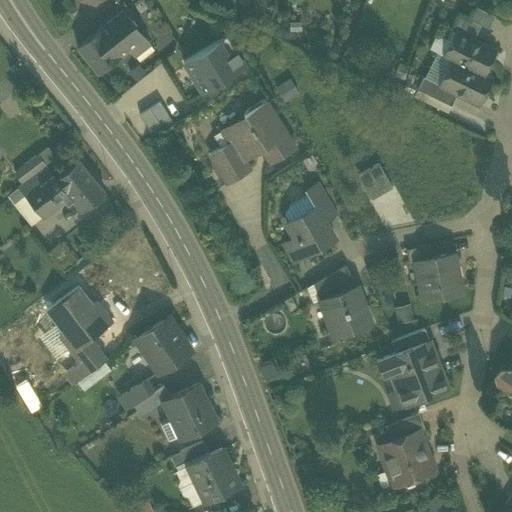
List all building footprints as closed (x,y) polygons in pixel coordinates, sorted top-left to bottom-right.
[(123,10),(100,28),(121,55),(129,49),(134,56),(149,43),(144,37),(123,10)] [(455,31),(473,39),(480,25),(458,14),(450,29),(455,32),(455,31)] [(98,73),(121,55),(100,28),(77,46),(98,73)] [(455,32),(450,29),(446,38),(450,40),(455,32)] [(443,55),(451,59),(439,84),(457,93),(478,103),(490,78),(482,74),(494,50),(473,39),(455,31),(455,32),(450,40),(443,55)] [(428,48),(436,52),(443,55),(450,40),(446,38),(436,33),(428,48)] [(202,92),(245,66),(226,36),(183,62),(202,92)] [(436,52),(424,77),(439,84),(451,59),(443,55),(436,52)] [(417,89),(451,106),(457,93),(439,84),(424,77),(423,76),(417,89)] [(449,110),(451,106),(417,89),(414,94),(449,110)] [(262,149),(271,163),(295,148),(265,100),(243,114),(251,126),(249,127),(250,128),(231,140),(243,160),(262,149)] [(172,122),(159,102),(139,114),(152,135),(172,122)] [(222,127),(230,141),(231,140),(250,128),(249,127),(251,126),(243,114),(222,127)] [(209,153),(227,183),(249,170),(243,160),(231,140),(230,141),(209,153)] [(67,195),(81,211),(104,192),(78,160),(55,179),(45,165),(23,181),(47,211),(67,195)] [(356,170),(372,199),(391,187),(376,160),(372,163),(371,161),(356,170)] [(315,205),(324,220),(334,214),(316,183),(305,190),(308,196),(314,206),(315,205)] [(315,205),(314,206),(308,196),(290,206),(285,214),(289,220),(285,222),(305,255),(334,238),(324,220),(315,205)] [(407,249),(409,261),(414,260),(432,256),(430,245),(407,249)] [(414,260),(422,300),(462,292),(454,252),(432,256),(414,260)] [(313,283),(319,299),(356,284),(345,265),(313,283)] [(319,299),(333,336),(370,322),(356,284),(319,299)] [(66,346),(71,352),(90,338),(112,321),(97,300),(92,304),(77,285),(46,309),(62,330),(57,334),(67,346),(66,346)] [(135,337),(158,371),(190,350),(168,316),(135,337)] [(389,341),(393,353),(428,339),(424,328),(392,340),(389,341)] [(71,352),(78,362),(97,347),(90,338),(71,352)] [(390,371),(397,390),(402,388),(407,402),(447,388),(442,374),(443,373),(438,362),(437,363),(428,339),(393,353),(376,359),(382,374),(390,371)] [(106,358),(97,347),(78,362),(67,370),(76,381),(106,358)] [(511,388),(511,359),(509,364),(499,366),(494,374),(496,384),(505,390),(511,388)] [(130,407),(133,404),(153,391),(145,379),(121,395),(130,407)] [(162,401),(171,419),(160,424),(168,439),(178,434),(180,437),(216,420),(198,383),(171,396),(162,400),(162,401)] [(163,385),(153,391),(133,404),(140,415),(160,402),(162,401),(162,400),(171,396),(163,385)] [(403,404),(407,402),(402,388),(397,390),(403,404)] [(384,424),(390,439),(416,429),(416,430),(424,427),(418,412),(384,424)] [(401,484),(407,486),(414,484),(416,478),(416,477),(432,471),(416,430),(416,429),(390,439),(379,444),(388,469),(392,467),(397,481),(394,482),(394,485),(400,482),(401,484)] [(170,456),(175,466),(208,451),(203,440),(170,456)] [(187,464),(204,500),(204,501),(239,485),(221,448),(187,464)] [(193,504),(204,500),(187,464),(177,469),(181,479),(179,483),(184,494),(189,495),(193,504)] [(388,469),(394,482),(397,481),(392,467),(388,469)] [(511,511),(511,494),(500,511),(511,511)]
